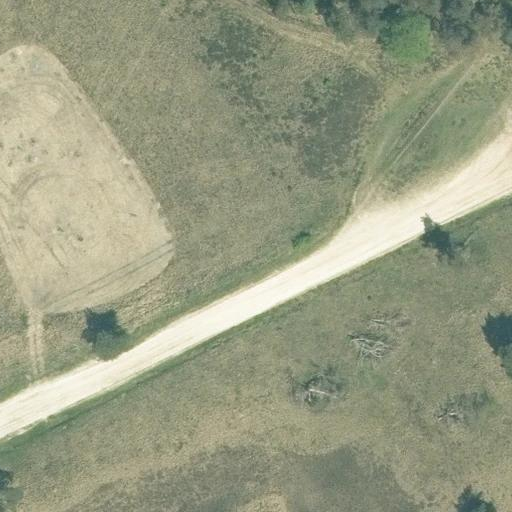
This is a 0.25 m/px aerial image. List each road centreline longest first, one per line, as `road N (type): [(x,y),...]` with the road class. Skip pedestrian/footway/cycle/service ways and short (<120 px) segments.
road 1 (track): [(0,425),(511,175)]
road 2 (track): [(341,254),(398,135),(510,0)]
